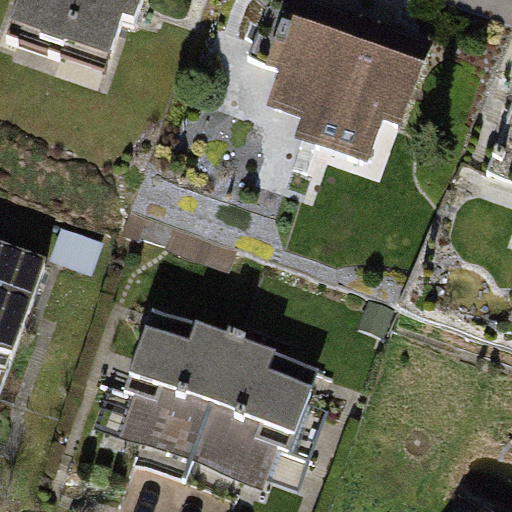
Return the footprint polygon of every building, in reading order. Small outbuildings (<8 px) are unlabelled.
[(18,0),(5,36),(106,71),(122,24),(135,29),(145,0),(18,0)] [(265,113),(299,125),(293,142),(365,168),(381,126),(399,132),(430,47),(299,0),(286,0),(260,73),(278,80),(265,113)] [(0,359),(16,365),(51,269),(0,251),(0,359)] [(371,302),(361,333),(388,341),(397,310),(371,302)] [(156,408),(142,448),(192,466),(234,345),(153,317),(125,397),(156,408)] [(192,466),(242,483),(256,443),(288,454),(316,373),(234,345),(192,466)]
